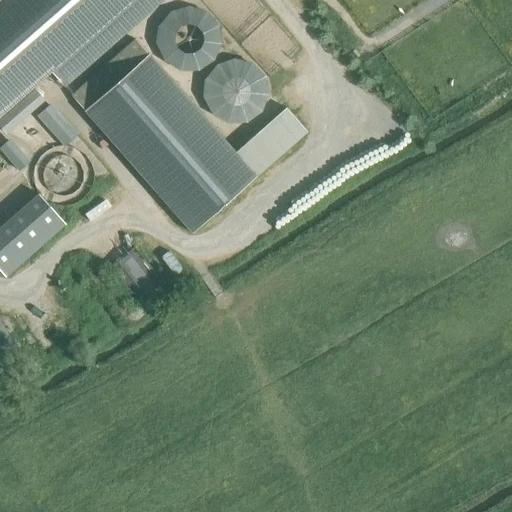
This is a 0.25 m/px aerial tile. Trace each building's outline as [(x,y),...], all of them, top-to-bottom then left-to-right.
[(0,0),(0,117),(51,72),(64,87),(163,0),(0,0)] [(206,67),(228,22),(184,0),(178,0),(166,24),(170,26),(161,44),(206,67)] [(71,96),(192,233),(307,131),(286,107),(235,152),(135,39),(71,96)] [(272,70),(213,56),(200,108),(259,122),(272,70)] [(66,145),(81,132),(53,100),(38,113),(66,145)] [(0,146),(21,169),(32,158),(11,135),(0,145),(0,146)] [(65,224),(39,194),(0,228),(0,271),(5,277),(65,224)] [(177,273),(184,266),(169,249),(162,256),(177,273)] [(108,267),(142,308),(163,291),(128,250),(108,267)] [(0,342),(6,349),(18,337),(0,317),(0,342)]
